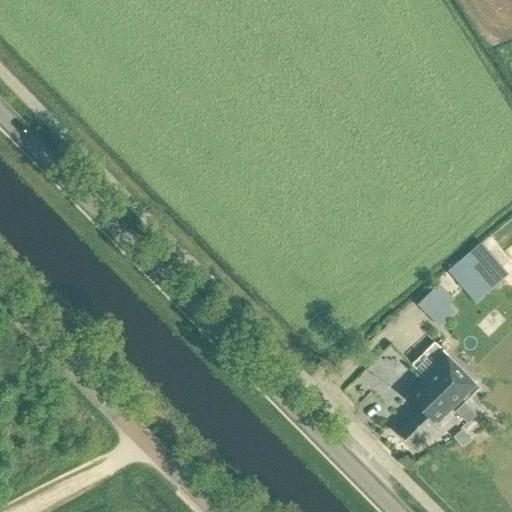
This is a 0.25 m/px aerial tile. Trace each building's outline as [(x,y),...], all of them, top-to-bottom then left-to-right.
[(484,296),(500,282),(472,249),(456,264),(484,296)] [(404,332),(427,362),(447,348),(424,318),(404,332)] [(455,358),(473,383),(509,358),(490,335),(455,358)] [(403,354),(410,348),(401,339),(386,353),(401,368),(409,360),(403,354)] [(475,385),(446,357),(408,394),(420,406),(407,418),(410,421),(399,431),(413,445),(425,434),(429,439),(441,427),(437,423),(475,385)]
